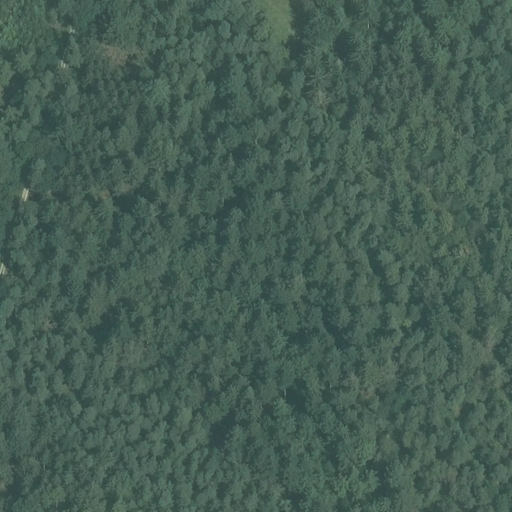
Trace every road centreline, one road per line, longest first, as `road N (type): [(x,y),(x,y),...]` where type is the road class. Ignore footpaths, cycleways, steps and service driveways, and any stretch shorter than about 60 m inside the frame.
road 1 (track): [(22,191),(96,333),(132,382),(302,507)]
road 2 (track): [(324,187),(270,265),(280,314),(281,405),(304,511)]
road 3 (track): [(466,0),(511,283)]
road 4 (track): [(0,272),(78,0)]
